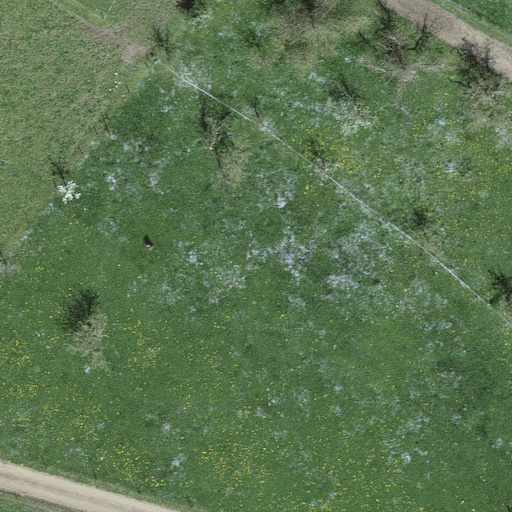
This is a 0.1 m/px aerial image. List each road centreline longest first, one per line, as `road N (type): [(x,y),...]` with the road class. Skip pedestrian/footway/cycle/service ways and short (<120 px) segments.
road 1 (track): [(136,511),(0,471)]
road 2 (track): [(511,61),(404,0)]
